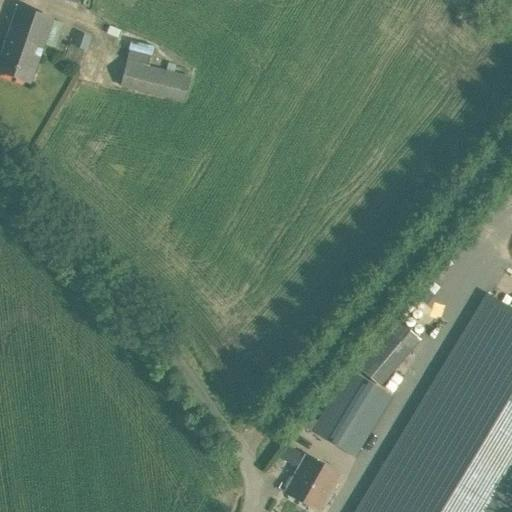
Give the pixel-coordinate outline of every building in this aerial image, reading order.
[(14,6),(0,46),(0,74),(28,85),(51,19),(14,6)] [(80,25),(98,29),(101,17),(83,13),(80,25)] [(78,42),(81,28),(71,25),(67,40),(78,42)] [(126,49),(118,85),(183,101),(189,76),(147,65),(149,55),(126,49)] [(511,511),(511,311),(485,295),(354,511),(511,511)] [(346,356),(372,380),(403,345),(377,321),(346,356)] [(328,389),(306,428),(358,457),(390,402),(342,374),(332,391),(328,389)] [(272,444),(256,465),(269,475),(285,454),(272,444)] [(303,456),(281,495),(312,511),(318,511),(338,475),(303,456)]
